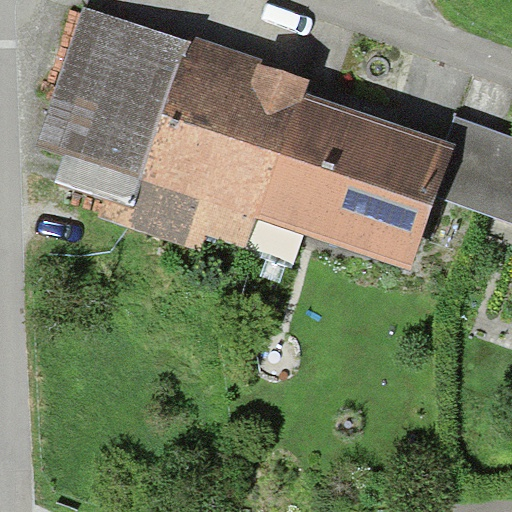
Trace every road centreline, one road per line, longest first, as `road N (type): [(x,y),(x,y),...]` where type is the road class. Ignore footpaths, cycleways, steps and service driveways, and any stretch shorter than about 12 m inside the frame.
road 1 (residential): [(511,69),(315,0)]
road 2 (residential): [(0,298),(0,453)]
